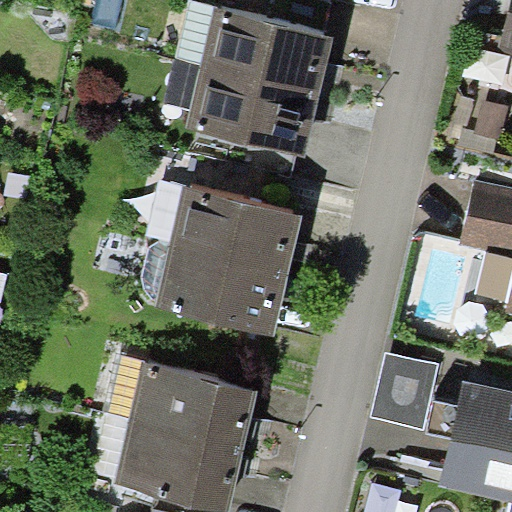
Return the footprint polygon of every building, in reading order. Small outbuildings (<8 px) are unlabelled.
[(322,78),(336,20),(250,0),(227,0),(215,52),(322,78)] [(511,0),(509,0),(497,51),(511,54),(511,0)] [(308,135),(322,78),(215,52),(201,110),(308,135)] [(511,104),(481,96),(471,131),(501,140),(511,104)] [(303,262),(317,203),(208,177),(194,236),(303,262)] [(511,187),(474,179),(459,243),(511,255),(511,281),(505,313),(511,314),(511,187)] [(289,320),(303,262),(194,236),(180,294),(289,320)] [(254,437),(268,378),(157,351),(143,411),(254,437)] [(385,354),(371,417),(423,429),(437,366),(385,354)] [(511,392),(462,381),(438,485),(511,501),(511,392)] [(239,497),(254,437),(143,411),(129,470),(239,497)]
